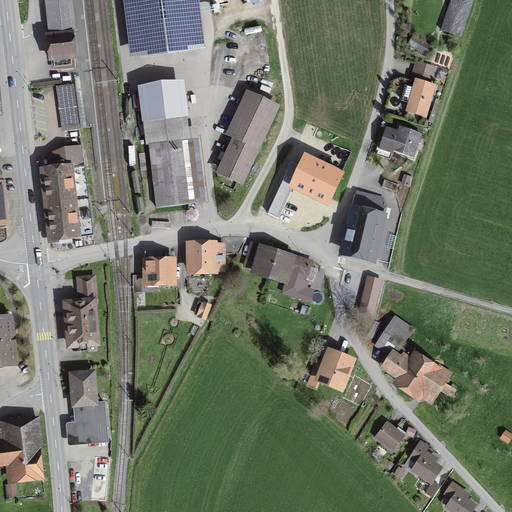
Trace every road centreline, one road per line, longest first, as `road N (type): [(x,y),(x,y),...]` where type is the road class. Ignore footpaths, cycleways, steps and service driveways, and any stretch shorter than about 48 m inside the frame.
road 1 (residential): [(332,260),(339,310),(357,349),(500,511)]
road 2 (primary): [(35,263),(5,0)]
road 3 (unclassified): [(388,0),(373,123),(339,219),(320,240)]
road 4 (unclassified): [(235,227),(288,121),(272,0)]
road 5 (residential): [(235,227),(35,263)]
road 6 (unclassified): [(332,260),(511,311)]
road 7 (primary): [(50,392),(35,263)]
road 8 (primary): [(61,511),(50,392)]
